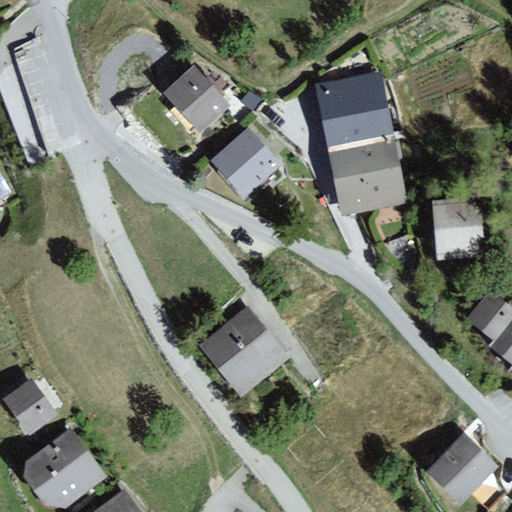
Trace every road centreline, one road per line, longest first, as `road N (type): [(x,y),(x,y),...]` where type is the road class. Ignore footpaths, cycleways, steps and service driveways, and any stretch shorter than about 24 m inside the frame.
road 1 (residential): [(92,141),(371,287),(511,438)]
road 2 (unclassified): [(92,141),(103,206),(154,319),(299,511)]
road 3 (residential): [(36,0),(92,141)]
